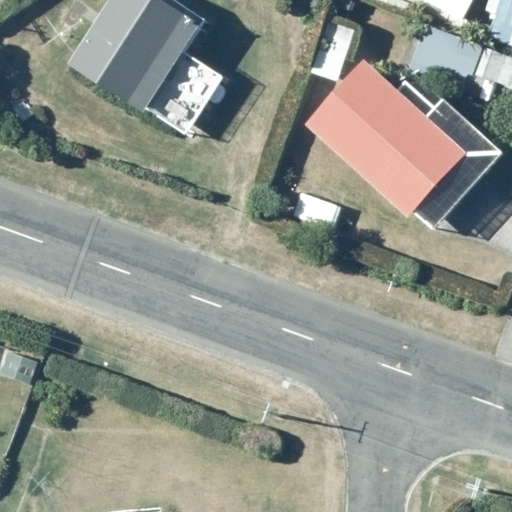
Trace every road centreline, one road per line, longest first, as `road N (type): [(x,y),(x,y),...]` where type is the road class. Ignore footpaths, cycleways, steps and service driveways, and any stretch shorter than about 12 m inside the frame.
road 1 (secondary): [(386,368),(0,225)]
road 2 (residential): [(386,368),(381,511)]
road 3 (secondary): [(511,414),(386,368)]
